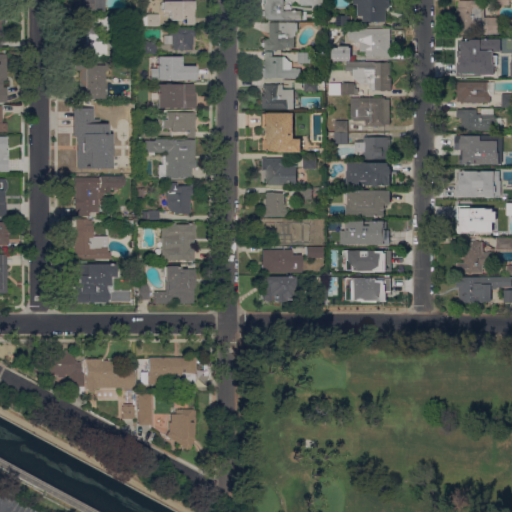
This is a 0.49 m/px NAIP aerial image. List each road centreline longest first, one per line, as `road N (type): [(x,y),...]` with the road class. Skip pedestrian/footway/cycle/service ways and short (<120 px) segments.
road 1 (residential): [(221,493),(227,0)]
road 2 (residential): [(422,324),(423,0)]
road 3 (residential): [(38,321),(38,0)]
road 4 (residential): [(511,323),(227,323)]
road 5 (residential): [(221,493),(0,371)]
road 6 (residential): [(227,323),(0,321)]
